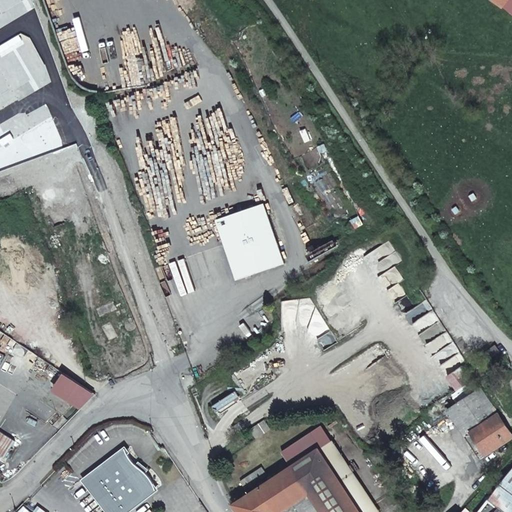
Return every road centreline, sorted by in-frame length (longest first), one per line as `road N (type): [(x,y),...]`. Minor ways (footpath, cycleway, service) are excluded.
road 1 (unknown): [(224,325),(294,267),(299,242),(206,48),(173,34),(115,42)]
road 2 (unclassified): [(272,0),(511,341)]
road 3 (residential): [(222,511),(182,427),(148,402),(88,416),(0,508)]
road 4 (unknown): [(190,442),(385,318)]
road 5 (unknown): [(224,325),(182,202)]
